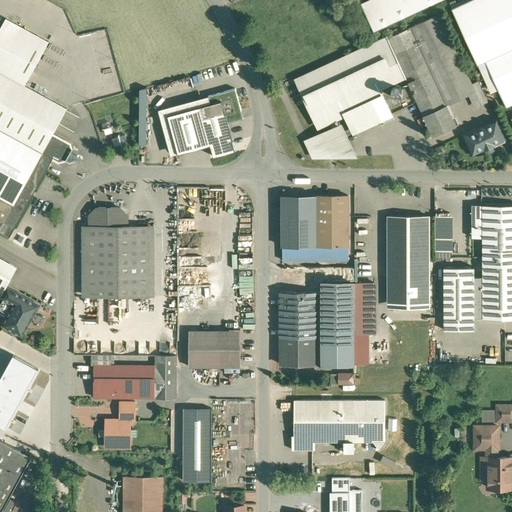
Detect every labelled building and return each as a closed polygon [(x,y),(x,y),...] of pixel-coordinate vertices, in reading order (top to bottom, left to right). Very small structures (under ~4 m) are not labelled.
[(374,31),(441,0),(368,0),(361,4),(374,31)] [(511,0),(455,0),(449,3),(477,64),(484,61),(501,97),(511,92),(511,0)] [(439,14),(388,38),(387,37),(387,39),(403,73),(406,78),(424,116),(447,105),(475,92),(472,84),(439,14)] [(0,231),(10,237),(53,159),(58,162),(64,160),(70,163),(81,158),(77,156),(76,151),(71,148),(71,147),(71,146),(70,145),(70,144),(53,134),(67,109),(24,86),(49,42),(6,18),(0,28),(0,231)] [(387,39),(297,80),(318,126),(330,121),(334,119),(345,114),(354,132),(391,115),(378,88),(396,79),(395,77),(403,73),(387,39)] [(488,102),(478,81),(472,84),(475,92),(481,105),(488,102)] [(208,94),(210,98),(219,96),(227,122),(242,117),(234,86),(208,94)] [(402,95),(403,93),(402,90),(401,88),(399,87),(397,87),(394,87),(392,89),(391,91),(391,93),(391,95),(393,97),(395,98),(397,99),(399,98),(401,97),(402,95)] [(210,98),(166,110),(178,152),(212,143),(215,153),(234,148),(230,134),(227,122),(219,96),(210,98)] [(447,105),(424,116),(433,137),(456,126),(458,125),(455,118),(453,119),(447,105)] [(338,128),(334,119),(330,121),(334,130),(308,142),(314,156),(354,154),(341,126),(338,128)] [(496,120),(464,136),(472,152),(484,146),(485,149),(494,145),(505,139),(496,120)] [(494,145),(485,149),(488,156),(497,152),(494,145)] [(348,196),(283,195),(284,246),(348,246),(348,196)] [(483,236),(483,201),(471,201),(471,236),(483,236)] [(483,236),(483,258),(511,257),(511,201),(483,201),(483,236)] [(127,208),(94,208),(94,215),(89,215),(89,226),(127,226),(127,208)] [(428,216),(411,216),(409,215),(407,215),(405,216),(388,216),(388,305),(429,305),(428,216)] [(455,217),(437,217),(437,251),(456,251),(455,217)] [(89,226),(88,226),(88,297),(149,297),(148,226),(127,226),(89,226)] [(348,246),(284,246),(283,246),(283,261),(348,260),(348,246)] [(511,257),(483,258),(483,277),(484,318),(511,318),(511,257)] [(16,268),(0,258),(0,293),(1,294),(6,287),(16,268)] [(474,267),(444,268),(444,331),(474,330),(474,318),(484,318),(483,277),(474,277),(474,267)] [(354,283),(321,283),(321,292),(317,292),(317,340),(354,340),(354,339),(354,283)] [(39,305),(6,287),(1,294),(0,295),(14,304),(2,325),(21,335),(28,322),(29,322),(39,305)] [(317,292),(280,292),(280,337),(317,337),(317,340),(317,292)] [(229,336),(189,336),(189,366),(240,366),(240,330),(229,330),(229,336)] [(317,337),(280,337),(280,364),(317,364),(317,340),(317,337)] [(354,340),(317,340),(317,364),(355,364),(355,363),(354,363),(354,340)] [(0,424),(7,428),(40,366),(13,351),(0,375),(0,424)] [(111,355),(92,355),(92,365),(94,365),(111,365),(111,355)] [(177,356),(155,355),(155,365),(155,398),(177,398),(177,356)] [(111,365),(94,365),(94,397),(155,398),(155,365),(111,365)] [(354,373),(339,373),(339,384),(354,384),(354,373)] [(385,400),(294,400),(294,441),(312,441),(344,441),(344,451),(354,451),(354,441),(374,441),(380,448),(385,440),(385,400)] [(511,405),(497,405),(497,420),(511,420),(511,405)] [(135,407),(120,407),(120,419),(128,419),(128,420),(135,420),(135,407)] [(211,480),(212,407),(184,407),(183,480),(211,480)] [(120,419),(106,419),(106,446),(123,446),(123,436),(128,436),(128,420),(128,419),(120,419)] [(498,426),(475,426),(475,448),(487,448),(487,456),(497,456),(497,448),(498,448),(498,443),(498,426)] [(0,438),(0,511),(32,456),(0,438)] [(312,441),(294,441),(294,443),(292,443),(292,449),(312,449),(312,441)] [(487,456),(482,457),(482,468),(488,468),(488,477),(488,484),(491,487),(511,487),(511,456),(497,456),(487,456)] [(162,511),(163,476),(124,475),(123,511),(162,511)] [(371,511),(371,483),(331,483),(331,511),(371,511)]
